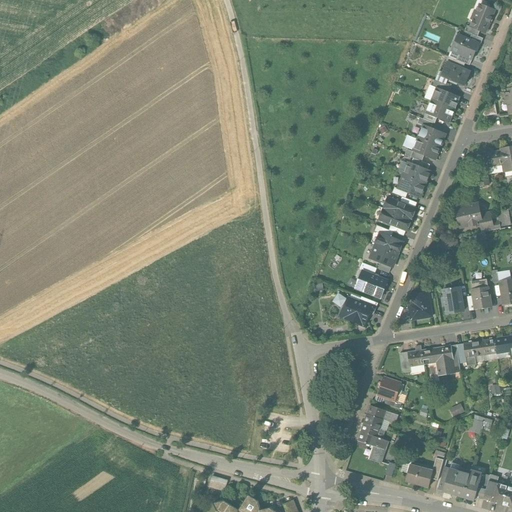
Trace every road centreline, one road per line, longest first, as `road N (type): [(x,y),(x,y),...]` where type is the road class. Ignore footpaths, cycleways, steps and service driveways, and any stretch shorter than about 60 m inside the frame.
road 1 (unclassified): [(224,0),(245,73),(269,250),(299,350)]
road 2 (tertiary): [(321,486),(144,442),(0,376)]
road 3 (residential): [(383,339),(459,141)]
road 4 (residential): [(321,486),(299,350)]
road 5 (residential): [(459,141),(509,17)]
road 6 (tertiary): [(449,511),(321,486)]
road 7 (residential): [(383,339),(511,318)]
